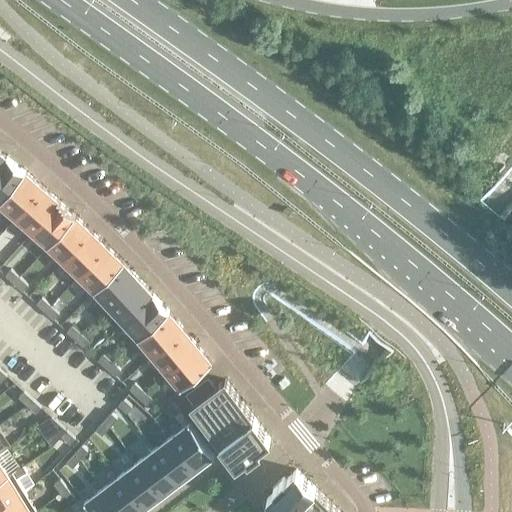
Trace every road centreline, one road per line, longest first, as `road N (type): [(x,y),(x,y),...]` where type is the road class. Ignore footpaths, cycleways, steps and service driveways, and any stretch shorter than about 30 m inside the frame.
road 1 (tertiary): [(0,49),(396,331),(424,359),(451,429)]
road 2 (primary): [(56,0),(286,169),(511,358)]
road 3 (residential): [(0,123),(158,269),(364,511)]
road 4 (primary): [(511,299),(121,0)]
road 5 (tertiary): [(349,4),(393,17),(511,5)]
